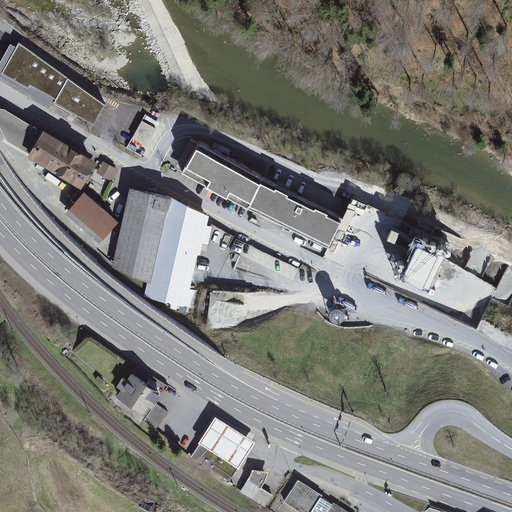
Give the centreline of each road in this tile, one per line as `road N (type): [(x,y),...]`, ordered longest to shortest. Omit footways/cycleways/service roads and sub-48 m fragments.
road 1 (residential): [(0,90),(219,219),(511,360)]
road 2 (primary): [(0,232),(66,295),(210,395),(294,438),(487,511)]
road 3 (primary): [(297,415),(99,274),(0,165)]
road 4 (primary): [(297,415),(150,333),(53,258),(0,201)]
road 5 (unclassified): [(511,448),(454,412),(434,418),(406,456)]
